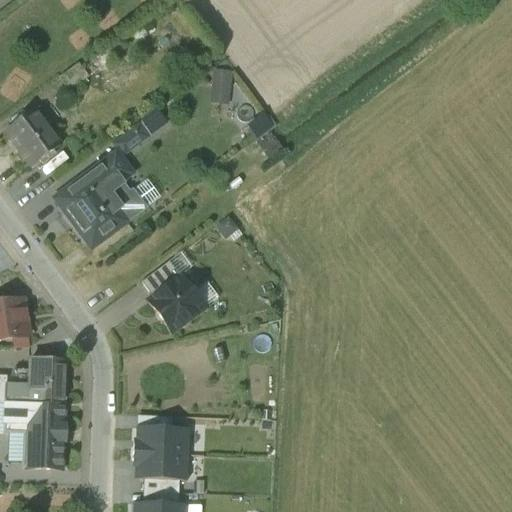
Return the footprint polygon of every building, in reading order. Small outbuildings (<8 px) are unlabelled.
[(77,66),(57,81),(68,96),(88,82),(77,66)] [(234,74),(215,73),(212,105),(230,107),(234,74)] [(272,131),(278,126),(269,114),(250,129),(274,158),(287,148),(272,131)] [(32,115),(5,135),(31,170),(58,150),(32,115)] [(152,117),(137,129),(145,140),(161,128),(152,117)] [(137,129),(112,147),(121,158),(145,140),(137,129)] [(117,160),(100,173),(97,169),(64,194),(53,202),(90,251),(110,236),(107,233),(121,222),(124,226),(143,211),(131,194),(128,196),(119,185),(130,177),(117,160)] [(167,265),(140,285),(152,301),(179,281),(167,265)] [(196,289),(187,277),(180,282),(189,294),(196,289)] [(152,301),(147,305),(170,335),(202,311),(189,294),(180,282),(179,281),(152,301)] [(24,303),(0,306),(0,342),(0,343),(27,339),(25,326),(27,326),(24,303)] [(66,364),(28,363),(27,390),(5,389),(3,389),(3,407),(63,409),(63,408),(64,408),(66,364)] [(3,407),(3,408),(2,436),(22,436),(21,471),(62,473),(63,409),(3,407)] [(132,443),(132,456),(186,458),(187,432),(135,430),(135,443),(132,443)] [(186,458),(132,456),(131,470),(134,470),(133,482),(185,484),(186,458)]
